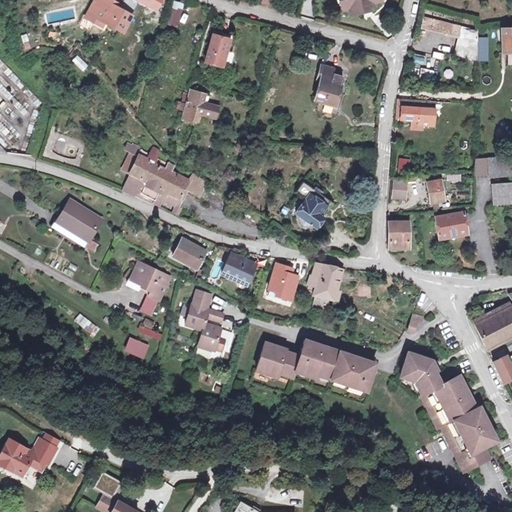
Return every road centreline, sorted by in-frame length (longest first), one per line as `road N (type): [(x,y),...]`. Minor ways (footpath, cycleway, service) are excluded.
road 1 (residential): [(392,511),(332,481),(258,468),(197,473),(105,456),(0,394)]
road 2 (residential): [(0,158),(78,178),(227,239),(372,265)]
road 3 (residential): [(247,317),(384,356),(455,309)]
road 4 (residential): [(397,49),(372,265)]
road 5 (residential): [(397,49),(212,0)]
road 6 (residential): [(455,309),(511,422)]
